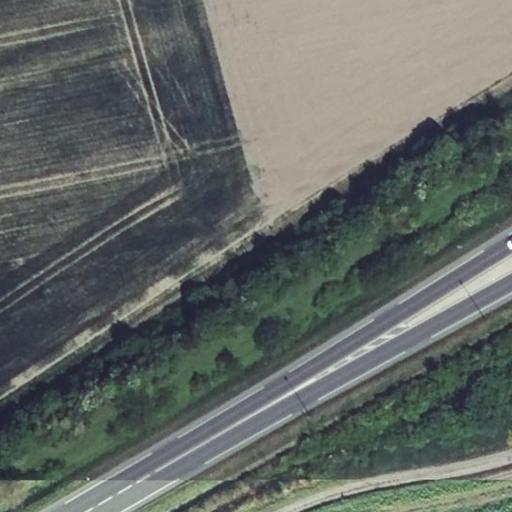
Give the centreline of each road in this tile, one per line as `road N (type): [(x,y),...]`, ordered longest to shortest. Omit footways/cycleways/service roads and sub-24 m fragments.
road 1 (track): [(511,89),(0,423)]
road 2 (secondary): [(89,511),(511,259)]
road 3 (track): [(293,511),(327,497),(511,459)]
